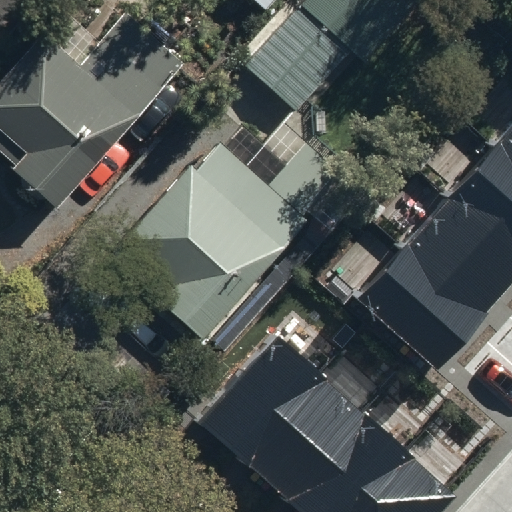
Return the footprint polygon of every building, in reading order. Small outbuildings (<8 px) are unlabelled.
[(236,0),(267,27),(290,0),(236,0)] [(0,93),(0,175),(53,222),(182,75),(120,21),(73,75),(41,47),(0,93)] [(251,82),(301,126),(353,68),(302,24),(251,82)] [(511,122),(359,293),(436,361),(511,275),(511,122)] [(159,310),(203,349),(311,227),(225,152),(193,187),(186,181),(118,258),(167,301),(159,310)] [(198,418),(304,511),(433,511),(450,493),(272,335),(198,418)]
